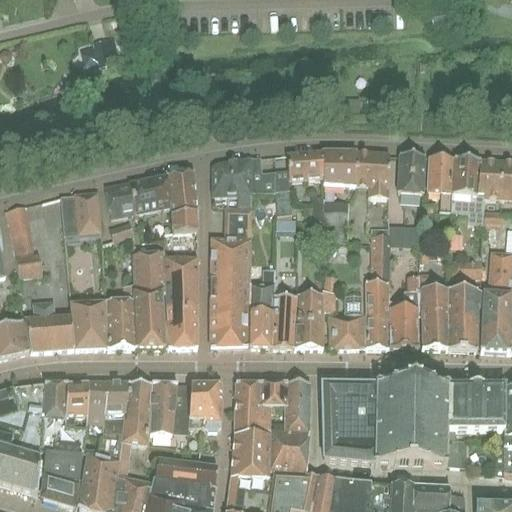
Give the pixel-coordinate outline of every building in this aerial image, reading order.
[(454,11),(430,15),(433,30),(457,26),(454,11)] [(98,70),(119,65),(113,41),(92,46),(94,54),(82,57),(85,67),(96,64),(98,70)] [(0,57),(0,58),(0,60),(2,64),(7,64),(10,62),(10,57),(7,54),(3,54),(0,57)] [(380,102),(366,102),(366,115),(381,115),(380,102)] [(288,186),(323,183),(322,157),(317,156),(286,159),(288,186)] [(322,157),(323,183),(323,189),(355,192),(356,157),(322,157)] [(356,157),(355,192),(358,192),(368,192),(368,202),(389,203),(389,193),(388,193),(389,158),(356,157)] [(420,198),(423,199),(425,161),(399,160),(397,197),(400,197),(400,198),(419,200),(420,198)] [(252,163),(252,173),(261,173),(261,162),(252,163)] [(451,218),(453,163),(429,162),(427,196),(439,197),(438,217),(451,218)] [(238,202),(251,202),(251,183),(252,173),(252,163),(250,163),(216,168),(212,172),(212,201),(238,201),(238,202)] [(479,165),(453,163),(451,218),(467,219),(466,229),(481,229),(483,201),(477,200),(477,199),(479,165)] [(511,166),(479,165),(477,199),(484,199),(484,204),(511,205),(511,166)] [(171,219),(197,215),(193,176),(190,176),(170,178),(170,179),(167,179),(170,212),(171,219)] [(170,212),(167,179),(117,189),(123,221),(170,212)] [(105,192),(111,224),(123,221),(117,189),(105,192)] [(291,222),(288,195),(274,196),(276,224),(291,222)] [(97,197),(74,199),(76,228),(86,227),(86,230),(100,229),(97,197)] [(310,200),(310,211),(312,211),(322,212),(322,206),(322,201),(310,200)] [(322,212),(322,217),(347,217),(348,207),(322,206),(322,212)] [(5,215),(15,260),(18,283),(43,280),(38,256),(34,257),(25,210),(5,215)] [(312,211),(312,225),(321,226),(322,217),(322,212),(312,211)] [(213,244),(213,352),(248,352),(249,288),(251,245),(252,213),(238,213),(225,213),(224,244),(213,244)] [(196,236),(197,215),(171,219),(173,239),(196,236)] [(482,215),(481,229),(502,231),(503,216),(482,215)] [(321,226),(321,247),(347,248),(347,217),(322,217),(321,226)] [(129,227),(109,233),(113,246),(133,240),(129,227)] [(419,253),(420,233),(404,232),(403,252),(419,253)] [(388,255),(388,241),(370,241),(370,287),(366,287),(365,354),(388,354),(389,306),(389,288),(388,255)] [(457,241),(442,243),(444,257),(459,254),(457,241)] [(511,258),(490,256),(487,293),(488,293),(488,297),(483,296),(480,357),(509,358),(509,320),(511,268),(511,258)] [(164,263),(164,257),(158,257),(137,258),(137,259),(132,260),(133,290),(133,297),(165,297),(164,263)] [(197,264),(164,263),(165,297),(168,353),(197,353),(197,264)] [(479,266),(448,264),(447,282),(479,283),(479,266)] [(248,352),(248,353),(272,353),(273,292),(274,273),(262,273),(261,289),(249,288),(248,352)] [(429,278),(417,278),(417,281),(418,313),(421,313),(422,354),(447,355),(447,294),(429,294),(429,278)] [(326,281),(325,293),(336,295),(338,283),(326,281)] [(404,306),(389,306),(388,354),(418,353),(418,313),(417,281),(406,281),(406,296),(404,296),(404,306)] [(111,305),(105,306),(106,354),(106,355),(109,354),(136,353),(133,297),(133,290),(123,290),(123,304),(111,305)] [(272,353),(272,354),(297,354),(297,303),(282,302),(282,292),(273,292),(272,353)] [(447,294),(447,355),(477,356),(477,355),(478,295),(447,294)] [(162,297),(133,297),(136,353),(136,354),(164,353),(162,297)] [(297,303),(297,354),(323,354),(323,317),(323,298),(297,299),(297,303)] [(323,298),(323,317),(333,317),(332,298),(323,298)] [(75,354),(70,320),(54,321),(53,306),(31,307),(32,322),(24,323),(31,358),(75,354)] [(81,307),(68,308),(70,320),(75,354),(106,354),(105,306),(81,307)] [(0,364),(29,358),(23,326),(5,330),(0,308),(0,364)] [(329,319),(330,334),(330,354),(363,353),(363,333),(362,319),(329,319)] [(68,388),(65,432),(73,432),(74,424),(87,424),(88,402),(88,387),(68,388)] [(87,424),(87,428),(103,429),(102,436),(101,443),(120,445),(124,418),(127,388),(127,387),(106,387),(88,387),(88,402),(87,424)] [(236,387),(235,417),(261,417),(261,412),(259,412),(259,388),(236,387)] [(44,389),(41,457),(45,457),(83,460),(85,442),(86,442),(87,433),(73,432),(65,432),(68,388),(44,389)] [(127,388),(124,418),(120,445),(120,447),(131,449),(148,451),(149,439),(152,389),(127,388)] [(219,388),(191,388),(188,432),(204,432),(208,436),(217,436),(220,433),(220,427),(221,427),(221,389),(219,389),(219,388)] [(259,388),(259,412),(261,412),(261,417),(270,417),(270,416),(278,416),(278,412),(284,412),(284,388),(261,388),(259,388)] [(284,412),(284,436),(308,438),(309,438),(309,388),(284,388),(284,412)] [(468,391),(448,392),(447,471),(465,472),(466,445),(455,445),(455,435),(503,435),(503,390),(501,390),(481,391),(481,390),(479,390),(479,388),(470,388),(470,390),(468,390),(468,391)] [(0,397),(0,490),(37,501),(40,463),(44,389),(13,393),(0,397)] [(176,390),(152,389),(149,439),(172,440),(176,390)] [(448,392),(448,391),(446,391),(446,392),(430,392),(430,390),(391,390),(391,392),(375,392),(375,390),(321,389),(323,461),(326,465),(371,469),(447,471),(448,392)] [(493,451),(493,481),(511,483),(511,391),(503,392),(503,435),(504,451),(493,451)] [(235,417),(234,438),(270,440),(270,435),(270,417),(261,417),(235,417)] [(306,480),(308,438),(284,436),(270,435),(270,440),(270,477),(273,477),(306,480)] [(270,440),(234,438),(231,481),(231,482),(229,494),(245,495),(270,498),(273,479),(273,477),(270,477),(270,440)] [(85,467),(80,511),(112,511),(116,480),(120,447),(120,445),(101,443),(100,443),(99,445),(98,457),(87,455),(85,467)] [(71,511),(77,511),(83,460),(45,457),(40,503),(71,511)] [(149,500),(148,500),(145,511),(212,511),(217,472),(159,465),(154,485),(153,484),(152,487),(149,500)] [(267,511),(329,511),(334,484),(306,480),(273,477),(273,479),(270,498),(267,511)] [(112,511),(145,511),(148,500),(149,500),(152,487),(116,480),(112,511)] [(368,511),(371,488),(371,487),(334,484),(329,511),(368,511)] [(387,511),(390,489),(371,488),(368,511),(387,511)] [(464,511),(465,507),(449,506),(450,492),(413,491),(413,490),(390,489),(387,511),(464,511)] [(267,511),(270,498),(245,495),(229,494),(226,511),(267,511)]
